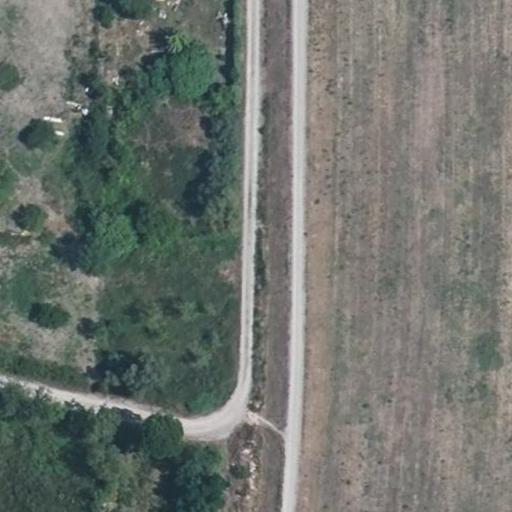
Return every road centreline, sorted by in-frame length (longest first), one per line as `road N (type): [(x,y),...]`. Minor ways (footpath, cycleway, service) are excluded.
road 1 (track): [(0,382),(199,426),(225,416),(247,385),(252,0)]
road 2 (track): [(287,511),(299,0)]
